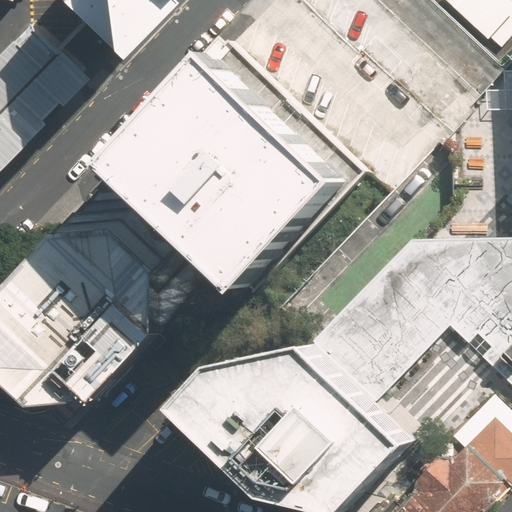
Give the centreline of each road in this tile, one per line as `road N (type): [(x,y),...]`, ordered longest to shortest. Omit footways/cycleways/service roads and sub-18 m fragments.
road 1 (residential): [(0,224),(215,0)]
road 2 (residential): [(193,511),(0,441)]
